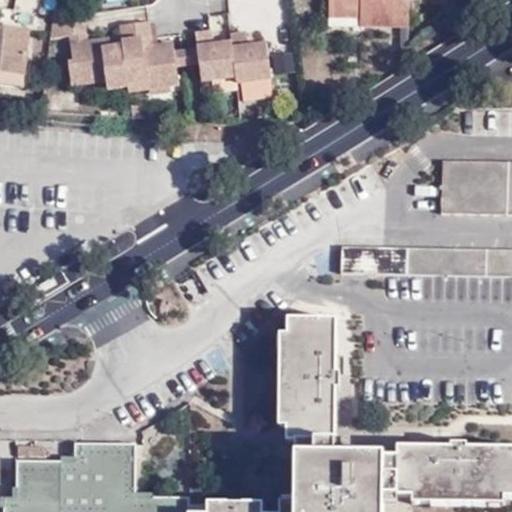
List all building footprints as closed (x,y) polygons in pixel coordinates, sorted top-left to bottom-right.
[(355,37),(402,39),(404,3),(403,0),(324,0),(324,18),(355,19),(355,29),(355,37)] [(49,23),(46,43),(68,41),(84,39),(82,18),(49,23)] [(324,28),(355,29),(355,19),(324,18),(324,28)] [(144,84),(146,93),(175,89),(174,72),(172,56),(171,49),(150,51),(149,41),(147,27),(117,30),(119,42),(119,50),(124,86),(144,84)] [(29,36),(0,32),(0,80),(22,84),(29,36)] [(199,85),(234,82),(229,49),(211,50),(209,35),(194,37),(195,54),(198,69),(199,85)] [(234,82),(235,87),(268,84),(265,50),(245,52),(244,38),(228,39),(229,49),(234,82)] [(84,39),(68,41),(69,49),(85,47),(84,39)] [(100,52),(119,50),(119,42),(100,45),(100,52)] [(106,93),(125,92),(124,86),(119,50),(100,52),(100,45),(85,47),(69,49),(71,65),(67,66),(69,89),(105,85),(106,93)] [(179,56),(181,71),(198,69),(195,54),(179,56)] [(174,72),(181,71),(179,56),(172,56),(174,72)] [(0,91),(21,94),(22,84),(0,80),(0,91)] [(125,92),(125,95),(146,93),(144,84),(124,86),(125,92)] [(511,167),(438,165),(438,219),(511,219),(511,167)] [(511,257),(342,252),(341,279),(511,282),(511,257)] [(282,427),(286,427),(340,429),(339,390),(348,390),(347,375),(341,375),(340,324),(290,321),(290,335),(282,335),(282,427)] [(299,444),(299,457),(340,458),(340,429),(286,427),(285,444),(299,444)] [(414,449),(414,496),(414,506),(505,508),(505,498),(511,497),(511,450),(468,450),(467,443),(453,444),(452,450),(414,449)] [(10,498),(9,511),(192,511),(192,499),(153,498),(153,505),(142,505),(140,449),(83,448),(82,461),(22,460),(20,498),(10,498)] [(383,459),(383,496),(414,496),(414,449),(398,449),(398,459),(383,459)] [(383,511),(383,496),(383,459),(340,458),(299,457),(299,505),(285,504),(284,511),(265,511),(265,505),(208,503),(208,511),(383,511)]
